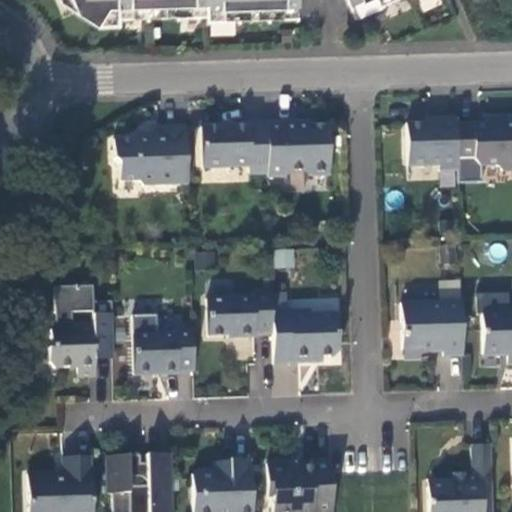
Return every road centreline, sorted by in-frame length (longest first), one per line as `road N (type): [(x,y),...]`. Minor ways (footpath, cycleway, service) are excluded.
road 1 (residential): [(355,74),(374,402)]
road 2 (residential): [(38,82),(355,74)]
road 3 (residential): [(72,414),(374,402)]
road 4 (residential): [(355,74),(511,67)]
road 5 (residential): [(374,402),(511,401)]
